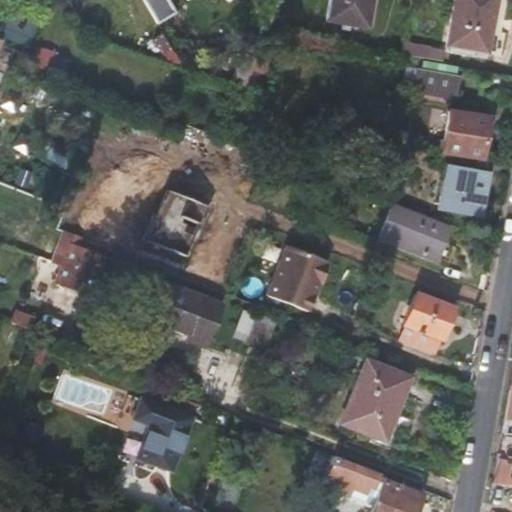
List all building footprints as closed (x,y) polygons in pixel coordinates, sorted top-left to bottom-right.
[(329,0),(326,21),(366,26),(370,0),(329,0)] [(455,0),(447,45),(486,51),(496,0),(455,0)] [(242,92),(255,60),(243,55),(230,88),(242,92)] [(456,74),(416,67),(413,91),(452,97),(456,74)] [(446,152),(479,158),(485,116),(448,111),(442,152),(446,152)] [(444,164),(443,172),(437,208),(478,215),(485,173),(444,164)] [(208,206),(164,189),(154,215),(151,214),(143,234),(185,249),(191,236),(196,223),(200,225),(208,206)] [(451,225),(393,202),(379,237),(435,261),(451,225)] [(196,223),(191,236),(196,237),(200,225),(196,223)] [(65,266),(58,282),(59,283),(60,283),(61,285),(62,286),(63,286),(63,287),(64,287),(65,288),(66,289),(67,289),(68,290),(69,291),(70,291),(71,291),(72,292),(73,292),(74,292),(75,293),(76,293),(78,294),(79,294),(80,294),(81,294),(82,294),(83,294),(85,294),(86,294),(87,294),(88,293),(101,258),(102,257),(94,253),(95,250),(85,246),(84,250),(76,246),(80,236),(64,230),(53,262),(65,266)] [(185,249),(143,234),(141,239),(183,256),(185,249)] [(307,312),(326,263),(285,247),(266,295),(307,312)] [(169,286),(156,321),(185,332),(184,337),(204,345),(218,305),(169,286)] [(451,308),(416,293),(403,324),(439,338),(451,308)] [(16,310),(12,321),(29,328),(34,317),(16,310)] [(276,319),(257,312),(247,341),(266,347),(276,319)] [(439,338),(403,324),(396,341),(431,356),(439,338)] [(367,361),(342,423),(378,437),(387,413),(393,414),(407,377),(367,361)] [(511,416),(511,384),(508,385),(503,416),(511,416)] [(189,418),(140,399),(123,449),(138,455),(170,469),(189,418)] [(411,511),(419,493),(381,479),(383,474),(332,454),(328,466),(330,468),(325,481),(322,480),(318,491),(369,511),(368,511),(411,511)] [(511,465),(511,464),(495,461),(491,485),(509,486),(511,465)]
